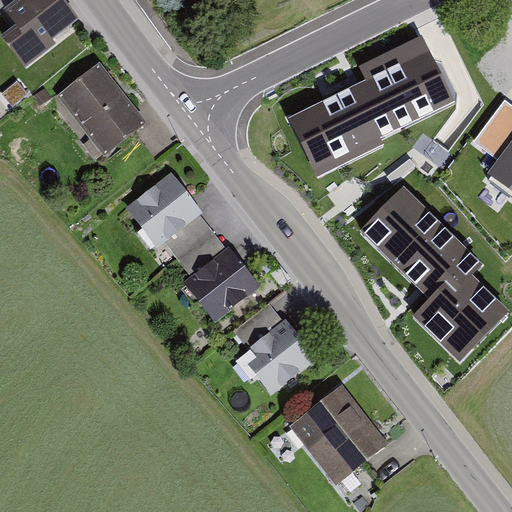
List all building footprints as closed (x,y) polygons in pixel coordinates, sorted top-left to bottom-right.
[(78,31),(54,0),(30,0),(2,21),(12,34),(0,43),(23,73),(78,31)] [(289,118),(318,178),(385,146),(381,139),(456,103),(423,35),(358,66),(365,81),(289,118)] [(103,65),(59,98),(108,162),(152,129),(103,65)] [(511,108),(505,103),(475,142),(500,161),(486,180),(511,198),(511,108)] [(179,171),(128,210),(163,254),(170,249),(193,279),(186,284),(218,326),(269,286),(179,171)] [(405,187),(360,232),(430,300),(413,317),(460,364),(510,313),(472,277),(484,265),(405,187)] [(316,366),(268,308),(233,337),(234,338),(250,358),(235,370),(252,390),(260,384),(274,401),(316,366)] [(391,448),(344,390),(292,432),(339,490),(391,448)]
